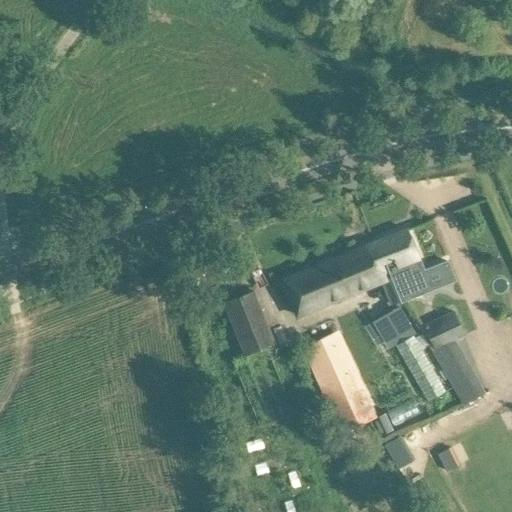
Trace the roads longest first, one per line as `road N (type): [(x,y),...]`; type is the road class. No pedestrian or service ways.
road 1 (tertiary): [(4,270),(421,137)]
road 2 (unclassified): [(0,177),(16,117),(97,0)]
